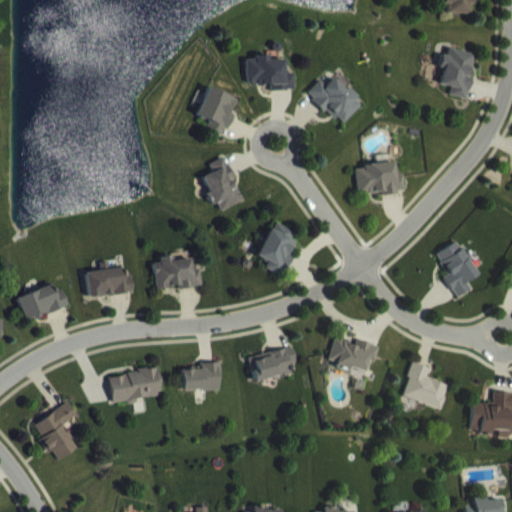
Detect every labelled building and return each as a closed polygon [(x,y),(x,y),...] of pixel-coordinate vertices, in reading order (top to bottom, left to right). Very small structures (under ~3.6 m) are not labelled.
[(444,27),(471,27),(470,0),(434,0),(435,6),(444,5),(444,27)] [(473,68),(448,62),(446,69),(441,68),(437,83),(442,84),(438,99),(449,101),(448,109),(465,113),(470,90),(468,89),(473,68)] [(293,87),(283,87),(283,73),(269,74),(269,70),(245,71),(246,95),(255,94),(255,100),(269,99),(270,105),(293,104),(293,87)] [(325,100),(319,94),(306,107),(340,140),(361,118),(333,91),(325,100)] [(196,130),(209,134),(205,142),(223,149),(237,113),(206,102),(196,130)] [(241,216),(232,194),(234,193),(224,171),(208,178),(212,186),(199,192),(212,219),(217,217),(221,225),(241,216)] [(354,181),(358,209),(382,206),(382,208),(404,205),(402,188),(394,189),(393,176),(354,181)] [(293,245),(272,236),(257,271),(267,275),(264,282),(282,290),(291,270),(287,269),(293,255),(289,254),(293,245)] [(434,268),(447,289),(443,291),(455,312),(469,304),(464,295),(476,288),(456,255),(434,268)] [(153,277),(156,303),(177,300),(177,303),(202,300),(199,282),(191,283),(190,272),(173,274),(173,270),(159,271),(160,277),(153,277)] [(85,286),(87,311),(132,307),(130,290),(122,291),(121,282),(85,286)] [(23,335),(67,321),(62,304),(53,307),(51,300),(16,311),(23,335)] [(378,360),(355,353),(354,358),(333,352),(326,377),(363,387),(366,375),(373,377),(378,360)] [(291,388),(289,378),(295,377),(292,362),(248,371),(253,396),(291,388)] [(218,377),(199,377),(200,383),(180,384),(181,405),(219,404),(218,377)] [(428,382),(412,377),(401,410),(439,423),(448,399),(425,391),(428,382)] [(108,389),(111,417),(161,411),(158,383),(108,389)] [(506,444),(507,423),(511,423),(511,407),(492,406),(492,417),(471,416),(469,440),(478,440),(478,448),(490,449),(491,444),(506,444)] [(31,440),(50,467),(52,465),(58,475),(76,462),(61,440),(76,429),(67,416),(31,440)]
